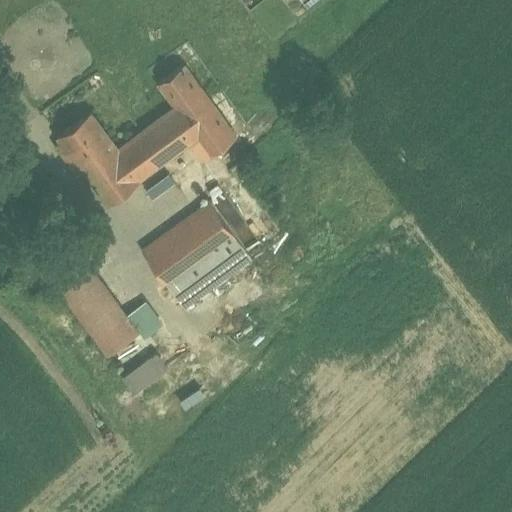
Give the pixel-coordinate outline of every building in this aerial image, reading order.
[(94,112),(56,140),(108,210),(191,148),(203,164),(238,138),(186,69),(161,87),(176,108),(121,149),(94,112)] [(209,203),(143,251),(184,308),(250,260),(209,203)] [(50,284),(54,282),(88,258),(99,250),(87,233),(38,267),(50,284)] [(88,258),(54,282),(108,359),(142,335),(130,317),(88,258)] [(148,305),(130,317),(142,335),(147,340),(164,328),(148,305)] [(141,390),(163,371),(150,355),(127,374),(141,390)] [(45,374),(8,399),(16,411),(54,387),(45,374)]
